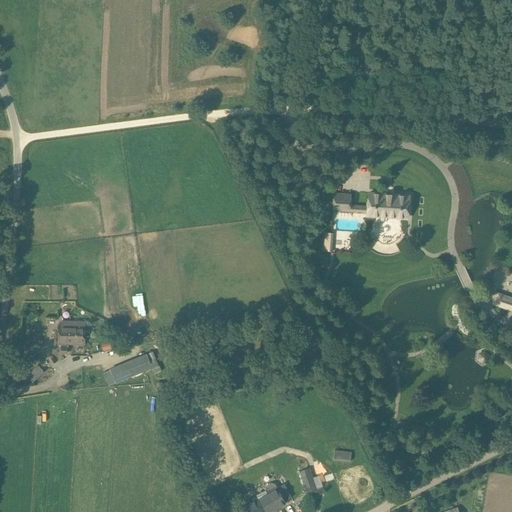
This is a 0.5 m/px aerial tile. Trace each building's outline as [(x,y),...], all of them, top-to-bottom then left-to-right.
[(308,191),(299,190),(297,210),(306,210),(308,191)] [(420,197),(409,196),(369,193),(368,206),(362,206),(362,211),(368,211),(366,236),(374,237),(375,238),(376,239),(377,241),(379,242),(381,243),(382,243),(384,244),(386,244),(388,244),(389,244),(391,243),(393,243),(394,242),(396,241),(397,240),(399,238),(417,240),(420,197)] [(349,210),(350,195),(334,194),(333,209),(349,210)] [(333,233),(326,232),(324,251),(332,251),(333,233)] [(511,301),(498,296),(495,305),(511,310),(511,301)] [(59,324),(59,344),(61,344),(61,350),(61,354),(62,354),(68,354),(68,353),(68,350),(68,345),(84,345),(85,321),(76,321),(61,321),(61,324),(59,324)] [(114,349),(114,341),(104,341),(105,349),(114,349)] [(153,351),(147,354),(148,358),(152,368),(159,365),(153,351)] [(188,354),(173,353),(173,363),(188,363),(188,354)] [(45,372),(38,365),(26,376),(33,383),(45,372)] [(115,383),(110,370),(104,373),(109,385),(115,383)] [(352,452),(334,450),(333,460),(351,462),(352,452)] [(316,488),(310,468),(299,471),(308,498),(325,493),(322,486),(316,488)] [(267,493),(262,495),(271,511),(286,504),(277,487),(277,488),(275,484),(271,483),(267,485),(266,489),(268,492),(267,493)] [(255,496),(242,503),(246,511),(270,511),(271,511),(262,495),(256,499),(255,496)]
